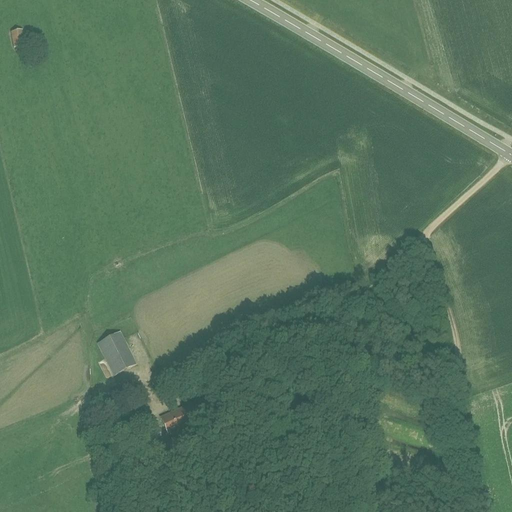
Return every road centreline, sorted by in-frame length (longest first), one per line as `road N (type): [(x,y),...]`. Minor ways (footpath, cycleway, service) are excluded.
road 1 (secondary): [(509,154),(242,0)]
road 2 (track): [(417,242),(344,310),(168,405)]
road 3 (track): [(481,511),(463,439),(450,319),(417,242)]
road 4 (track): [(417,242),(509,154)]
